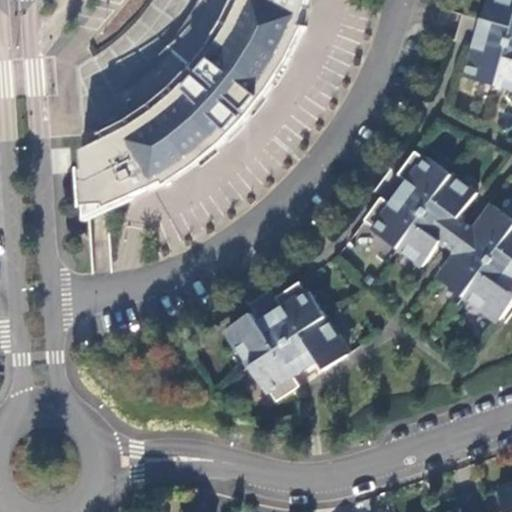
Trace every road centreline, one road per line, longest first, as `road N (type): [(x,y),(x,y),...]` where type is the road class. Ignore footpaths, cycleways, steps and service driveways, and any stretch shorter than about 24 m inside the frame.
road 1 (residential): [(52,305),(162,279),(254,227),(329,156),(377,78),(405,0)]
road 2 (residential): [(511,416),(316,478),(204,458),(105,461)]
road 3 (unclassified): [(0,0),(20,340)]
road 4 (unclassified): [(52,305),(36,0)]
